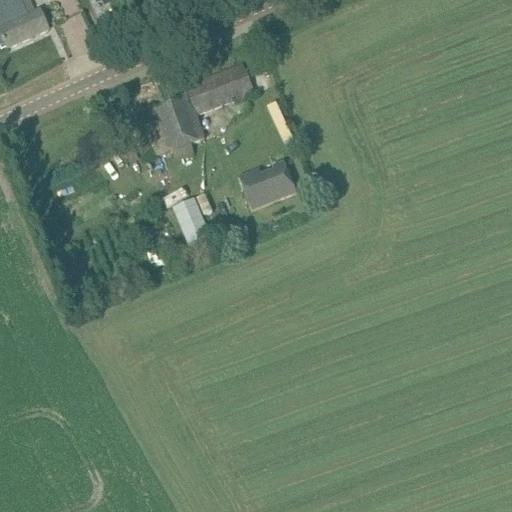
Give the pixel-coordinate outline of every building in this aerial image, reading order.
[(4,3),(2,4),(0,0),(0,48),(6,46),(8,51),(49,33),(39,12),(34,14),(28,0),(17,0),(5,5),(4,3)] [(155,82),(133,89),(141,111),(151,108),(157,123),(146,126),(157,157),(171,152),(190,145),(205,140),(196,117),(234,103),(242,100),(254,96),(244,68),(198,85),(201,92),(163,105),(155,82)] [(269,116),(281,149),(296,143),(283,110),(269,116)] [(259,172),(239,180),(252,213),(296,195),(284,164),(273,168),(275,173),(261,178),(259,172)] [(98,167),(54,185),(69,224),(100,211),(89,183),(103,177),(98,167)] [(219,196),(216,190),(184,208),(206,245),(248,223),(231,190),(219,196)]
